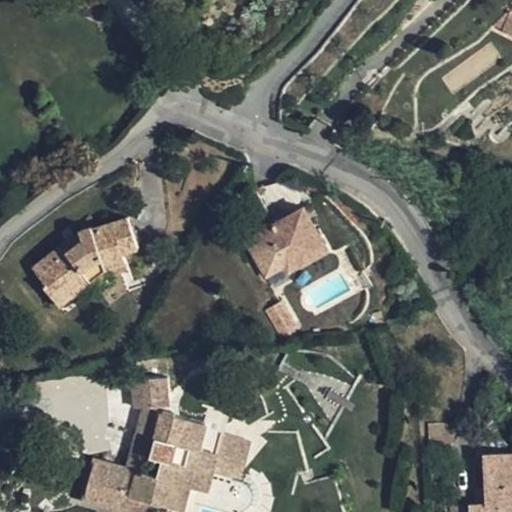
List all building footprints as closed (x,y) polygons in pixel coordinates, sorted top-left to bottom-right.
[(505,9),(491,21),(511,32),(511,3),(508,2),(505,9)] [(328,249),(305,208),(275,224),(246,240),(266,276),(287,265),(284,259),(297,252),(303,263),(328,249)] [(73,248),(67,241),(34,269),(46,284),(42,286),(55,302),(68,292),(72,297),(90,283),(83,270),(91,262),(103,259),(107,269),(108,268),(128,262),(124,252),(139,247),(129,218),(128,218),(94,229),(92,227),(79,232),(84,239),(73,248)] [(79,232),(67,241),(73,248),(84,239),(79,232)] [(289,271),(303,263),(297,252),(284,259),(287,265),(289,271)] [(90,283),(107,269),(103,259),(91,262),(83,270),(90,283)] [(59,307),(72,297),(68,292),(55,302),(59,307)] [(281,303),(267,311),(281,337),(296,329),(281,303)] [(138,401),(164,406),(168,392),(130,382),(124,410),(128,410),(135,413),(137,407),(138,401)] [(164,406),(138,401),(137,407),(162,411),(164,406)] [(207,423),(162,411),(151,456),(163,460),(158,477),(142,472),(113,465),(95,460),(85,499),(129,511),(157,511),(160,504),(185,510),(191,487),(194,488),(206,449),(220,453),(214,473),(233,478),(242,439),(221,434),(223,428),(241,433),(245,417),(211,408),(207,423)] [(142,472),(156,419),(135,413),(128,410),(113,465),(142,472)] [(430,458),(451,459),(457,458),(457,424),(430,423),(430,458)] [(249,441),(242,439),(233,478),(239,480),(249,441)] [(194,488),(205,491),(209,492),(210,490),(214,473),(220,453),(206,449),(194,488)] [(511,511),(511,451),(485,454),(487,503),(469,505),(469,511),(511,511)] [(243,511),(247,501),(210,490),(209,492),(205,491),(201,508),(215,511),(243,511)]
